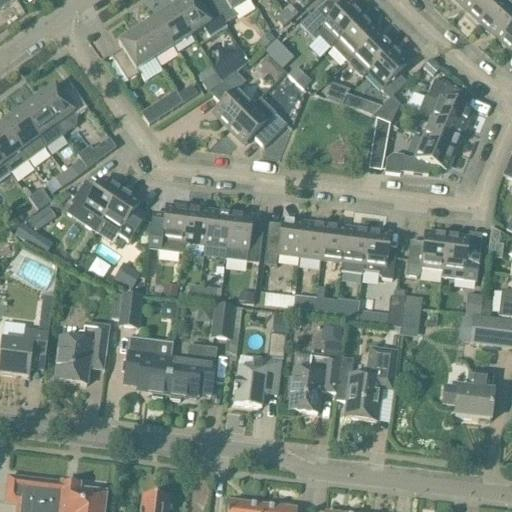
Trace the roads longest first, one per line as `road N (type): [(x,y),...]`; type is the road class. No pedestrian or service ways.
road 1 (residential): [(511,124),(479,210),(156,166),(55,20)]
road 2 (residential): [(511,496),(308,473),(267,455),(0,422)]
road 3 (residential): [(511,100),(393,0)]
